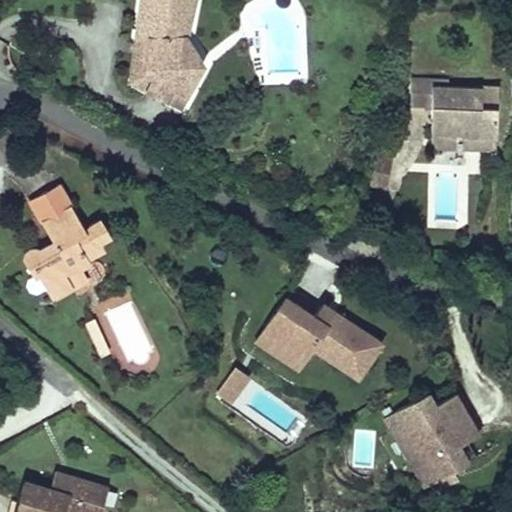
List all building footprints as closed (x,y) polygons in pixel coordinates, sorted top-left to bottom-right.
[(188,65),(194,53),(185,38),(194,0),(141,0),(136,38),(149,40),(144,72),(153,77),(147,89),(165,98),(172,86),(185,93),(195,76),(188,65)] [(130,81),(147,89),(153,77),(144,72),(149,40),(136,38),(130,81)] [(195,76),(201,65),(194,53),(188,65),(195,76)] [(447,86),(448,79),(411,79),(410,106),(431,106),(437,106),(437,123),(431,126),(431,147),(460,148),(460,133),(494,134),(495,134),(495,105),(480,105),(480,86),(447,86)] [(179,105),(185,93),(172,86),(165,98),(179,105)] [(480,105),(495,105),(496,86),(480,86),(480,105)] [(494,148),(494,134),(460,133),(460,148),(494,148)] [(370,185),(386,189),(393,159),(376,156),(370,185)] [(30,203),(41,222),(71,205),(59,185),(30,203)] [(90,251),(102,244),(100,240),(108,235),(109,231),(108,228),(103,225),(101,225),(99,220),(89,226),(91,229),(86,231),(71,205),(41,222),(53,242),(40,250),(35,250),(32,250),(28,252),(27,254),(23,261),(34,278),(38,275),(50,296),(69,285),(74,287),(87,279),(81,267),(90,262),(87,257),(92,254),(90,251)] [(90,251),(92,254),(103,247),(102,244),(90,251)] [(52,300),(74,287),(69,285),(50,296),(52,300)] [(358,378),(382,341),(323,303),(314,315),(286,296),(256,342),(298,369),(312,348),(358,378)] [(85,323),(99,358),(110,353),(96,319),(85,323)] [(248,377),(235,368),(218,393),(231,402),(248,377)] [(425,488),(439,480),(444,487),(457,480),(452,472),(469,463),(459,446),(479,434),(455,393),(435,404),(428,392),(384,417),(425,488)] [(96,511),(103,487),(51,472),(46,488),(19,480),(9,511),(96,511)]
